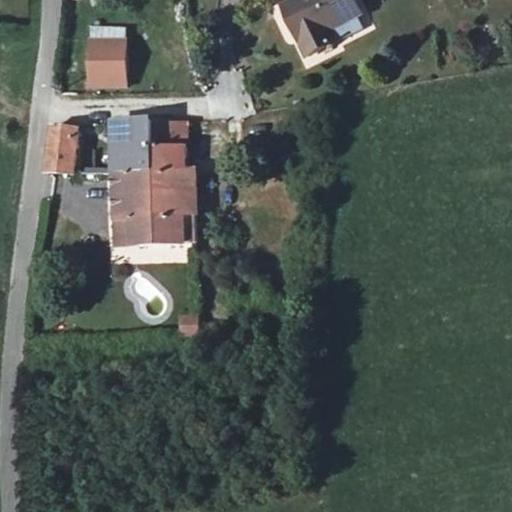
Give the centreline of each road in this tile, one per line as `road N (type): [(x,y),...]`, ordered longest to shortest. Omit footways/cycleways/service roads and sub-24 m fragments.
road 1 (unclassified): [(44,0),(15,511)]
road 2 (unknown): [(36,107),(203,113),(218,75),(210,31),(221,0)]
